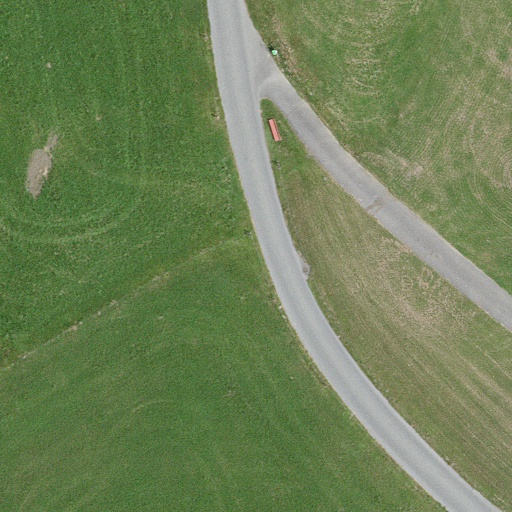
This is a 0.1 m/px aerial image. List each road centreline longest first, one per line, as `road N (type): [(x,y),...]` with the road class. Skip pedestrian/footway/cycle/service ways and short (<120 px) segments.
road 1 (unclassified): [(227,0),(249,157),(319,342),(368,410),(475,511)]
road 2 (track): [(234,64),(271,81),(313,140),(511,310)]
